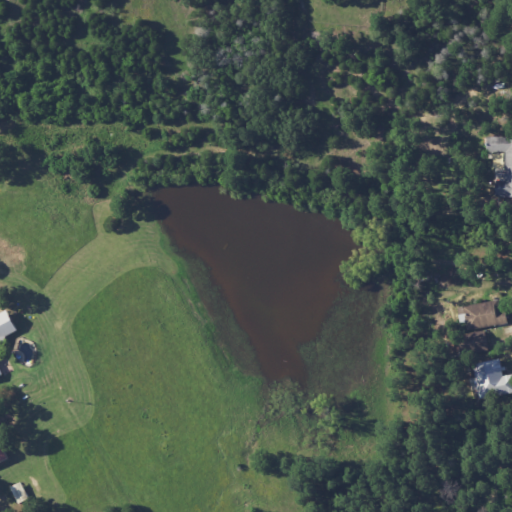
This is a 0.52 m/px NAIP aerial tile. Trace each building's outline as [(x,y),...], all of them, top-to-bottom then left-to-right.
[(511,136),(487,136),(487,152),(495,152),(494,167),(508,167),(508,179),(499,179),(499,196),(511,196),(511,136)] [(506,324),(503,300),(463,304),(466,329),(506,324)] [(0,313),(0,375),(5,373),(0,362),(0,347),(7,344),(3,337),(18,330),(8,310),(0,313)] [(511,374),(503,376),(501,361),(474,365),(476,378),(475,379),(478,400),(511,393),(511,374)] [(0,462),(8,459),(0,442),(0,462)]
